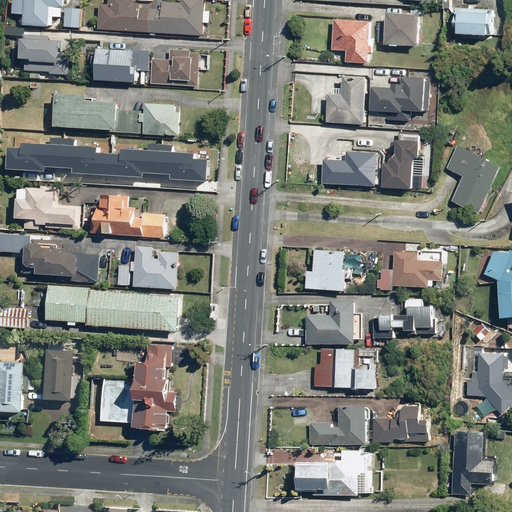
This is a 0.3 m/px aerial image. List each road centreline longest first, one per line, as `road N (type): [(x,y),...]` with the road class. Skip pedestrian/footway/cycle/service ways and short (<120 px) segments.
road 1 (secondary): [(235,480),(265,0)]
road 2 (residential): [(0,466),(235,480)]
